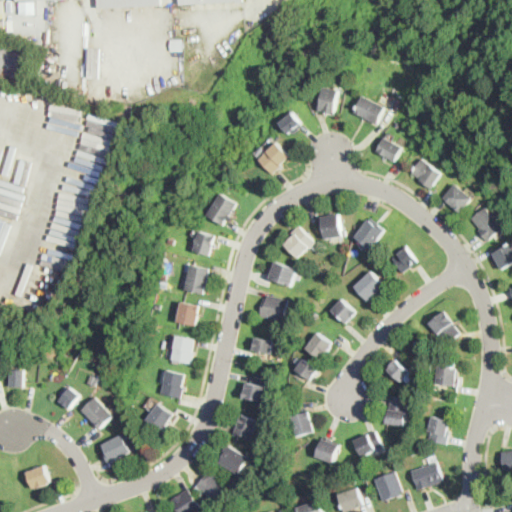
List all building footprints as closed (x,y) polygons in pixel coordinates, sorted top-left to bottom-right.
[(37,13),(37,0),(21,0),(21,14),(37,13)] [(104,8),(101,8),(100,0),(162,0),(163,5),(104,8)] [(343,90),(337,113),(330,112),(321,110),(327,86),(343,90)] [(388,107),(383,117),(380,124),(365,116),(364,117),(358,114),(358,113),(357,112),(365,95),(388,107)] [(299,127),(291,133),(283,123),(295,113),(304,124),(299,127)] [(398,160),(397,162),(387,156),(387,155),(380,151),(388,137),(405,147),(398,160)] [(276,174),(262,159),(280,142),(293,156),(284,163),(286,165),(276,174)] [(435,187),(433,188),(423,180),(423,179),(415,172),(426,158),(445,174),(435,187)] [(475,198),(463,212),(447,198),(459,184),(475,198)] [(230,218),(226,225),(210,215),(224,193),(240,203),(230,218)] [(498,219),(502,225),(504,223),(507,227),(492,239),(492,240),(490,241),(484,233),(481,230),(483,229),(475,219),(489,208),(498,219)] [(336,213),(336,215),(341,214),(344,231),(347,230),(348,236),(328,239),(324,217),(330,216),(330,214),(336,213)] [(388,229),(373,249),(358,237),(361,233),(359,232),(362,228),(364,229),(373,217),(388,229)] [(313,248),(312,249),(311,248),(301,257),(288,244),(294,238),(292,235),(302,225),(318,242),(313,248)] [(218,236),(215,244),(212,256),(196,251),(199,242),(197,242),(199,237),(200,237),(202,231),(218,236)] [(411,268),(405,272),(403,269),(401,271),(398,266),(399,265),(395,259),(406,251),(404,248),(409,245),(420,261),(411,268)] [(511,265),(505,269),(502,263),(500,265),(497,259),(499,258),(496,253),(511,245),(511,265)] [(304,271),(302,276),(298,275),(294,286),(272,278),(278,261),(304,271)] [(208,287),(207,293),(188,289),(188,287),(193,264),(211,268),(208,283),(209,284),(208,287)] [(375,271),(390,288),(373,303),(357,285),(363,279),(365,281),(375,271)] [(269,295),(290,299),(285,320),(262,315),(266,298),(268,298),(269,295)] [(360,312),(353,319),(353,318),(349,323),(335,310),(345,299),(360,312)] [(200,316),(198,326),(180,322),(181,318),(185,301),(203,305),(200,316)] [(464,333),(449,343),(442,333),(441,334),(432,322),(448,311),(464,333)] [(321,333),(335,343),(333,345),(334,346),(327,357),(325,356),(324,358),(310,348),(314,342),(312,341),(314,338),(317,339),(321,333)] [(196,355),(194,363),(174,359),(179,336),(197,340),(195,351),(197,352),(196,355)] [(258,338),(275,342),(273,354),(256,350),(256,347),(255,346),(258,338)] [(426,344),(421,349),(415,344),(420,339),(426,344)] [(319,372),(313,380),(299,369),(307,359),(321,370),(319,372)] [(417,376),(410,384),(405,379),(403,381),(390,370),(395,363),(399,359),(417,376)] [(461,387),(457,387),(457,386),(439,383),(442,365),(462,369),(460,377),(462,378),(461,387)] [(26,387),(13,387),(13,369),(27,370),(26,387)] [(188,374),(185,385),(187,385),(184,398),(164,393),(166,383),(164,383),(165,377),(168,378),(170,370),(188,374)] [(102,377),(98,385),(90,381),(93,373),(102,377)] [(269,379),(268,385),(268,386),(265,402),(245,397),(249,382),(252,383),(254,376),(269,379)] [(117,383),(113,388),(108,383),(113,378),(117,383)] [(84,395),(72,409),(62,400),(74,387),(84,395)] [(408,412),(407,424),(386,422),(387,415),(391,415),(393,396),(409,398),(407,412),(408,412)] [(109,422),(103,428),(85,409),(99,397),(116,416),(109,422)] [(170,423),(165,431),(149,420),(161,403),(177,414),(170,423)] [(304,435),(299,436),(294,417),(312,412),(317,431),(304,435)] [(262,421),(260,426),(258,425),(253,438),(237,432),(243,414),(262,421)] [(448,435),(448,436),(447,441),(432,438),(433,432),(431,432),(436,416),(453,421),(448,435)] [(385,445),(364,455),(357,440),(371,433),(377,430),(385,445)] [(128,441),(133,449),(137,446),(138,448),(112,463),(103,446),(124,434),(128,441)] [(342,445),(336,462),(319,456),(326,438),(342,445)] [(257,461),(254,464),(249,461),(241,473),(221,460),(232,444),(257,461)] [(422,489),(421,490),(415,470),(440,461),(447,481),(422,489)] [(43,487),(39,488),(39,487),(36,488),(30,472),(48,465),(54,481),(51,483),(51,484),(43,487)] [(217,472),(231,486),(215,502),(205,492),(202,495),(196,488),(211,472),(213,474),(216,471),(217,472)] [(398,497),(386,501),(378,478),(398,471),(405,491),(402,492),(403,495),(398,497)] [(241,488),(237,493),(231,488),(236,483),(241,488)] [(356,509),(348,511),(341,494),(361,487),(367,505),(356,509)] [(203,508),(197,511),(179,511),(173,501),(184,494),(183,493),(185,492),(191,488),(203,508)] [(327,511),(301,511),(300,507),(323,499),(327,511)]
